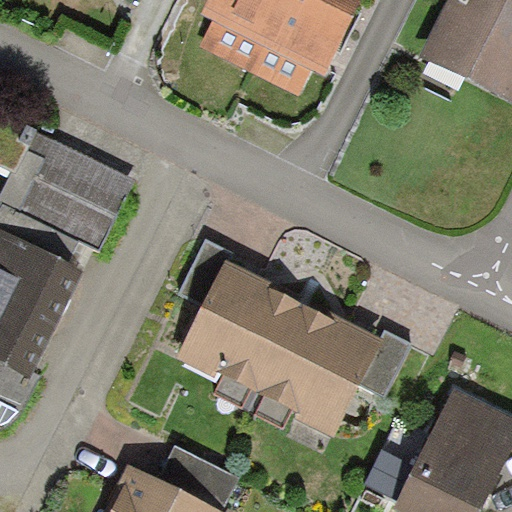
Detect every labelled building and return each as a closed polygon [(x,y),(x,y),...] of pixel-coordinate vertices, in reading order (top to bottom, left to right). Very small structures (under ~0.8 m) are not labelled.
[(214,0),(206,15),(217,21),(205,43),(299,91),(311,67),(323,73),(360,0),(214,0)] [(511,0),(449,0),(421,58),(511,102),(511,0)] [(0,165),(14,172),(36,130),(0,111),(0,165)] [(36,130),(14,172),(1,199),(100,248),(135,180),(36,130)] [(86,274),(0,230),(0,365),(32,382),(86,274)] [(237,258),(209,243),(183,294),(208,307),(182,357),(336,435),(361,385),(384,397),(412,343),(384,329),(379,339),(233,266),(237,258)] [(511,454),(511,419),(456,391),(395,510),(400,511),(482,511),(505,467),(511,454)] [(160,482),(127,466),(104,511),(225,511),(241,479),(177,448),(160,482)]
